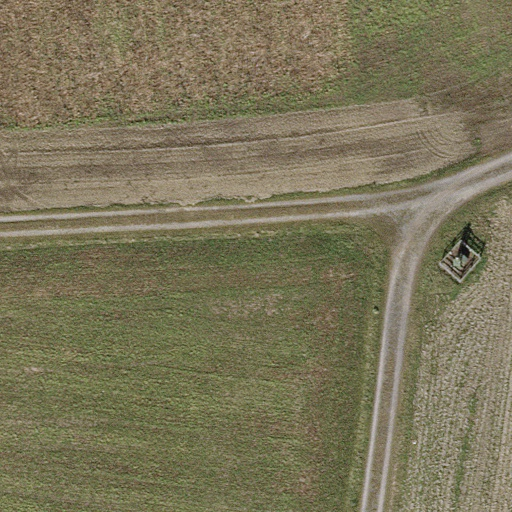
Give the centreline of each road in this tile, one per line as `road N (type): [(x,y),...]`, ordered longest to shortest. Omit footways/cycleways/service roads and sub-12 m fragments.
road 1 (track): [(415,204),(0,231)]
road 2 (track): [(511,164),(415,204),(374,511)]
